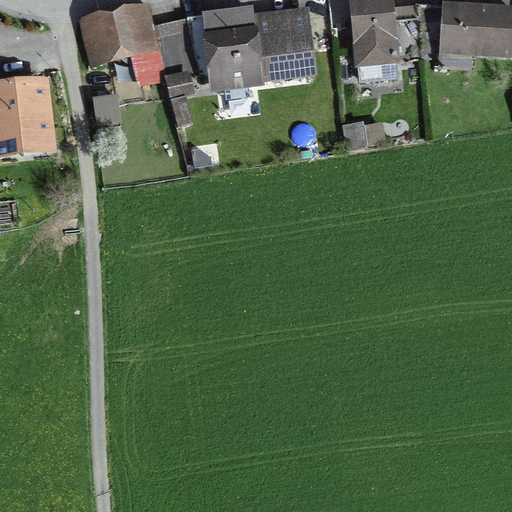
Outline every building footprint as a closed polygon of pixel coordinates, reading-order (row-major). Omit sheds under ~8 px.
[(400,76),(392,0),(369,0),(348,2),(356,81),(400,76)] [(146,13),(82,25),(91,68),(153,52),(151,42),(146,13)] [(199,73),(211,72),(213,83),(223,82),(228,96),(250,93),(250,81),(315,75),(308,20),(254,27),(252,15),(186,21),(190,36),(199,73)] [(511,20),(443,15),(440,62),(511,67),(511,20)] [(199,73),(190,36),(151,42),(153,52),(163,83),(167,102),(192,95),(187,78),(199,73)] [(45,79),(0,84),(0,158),(53,152),(45,79)]
